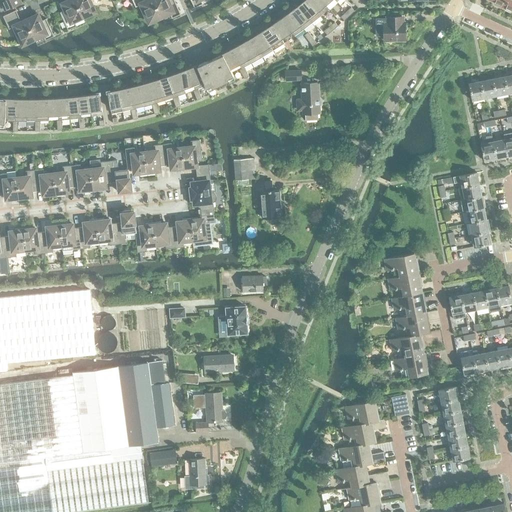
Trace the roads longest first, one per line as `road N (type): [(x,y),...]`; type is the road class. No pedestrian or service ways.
road 1 (residential): [(234,511),(280,367),(360,170),(399,88),(455,7)]
road 2 (residential): [(0,75),(69,75),(152,58),(269,0)]
road 3 (residential): [(453,364),(439,275),(511,257)]
road 4 (residential): [(0,216),(143,200)]
